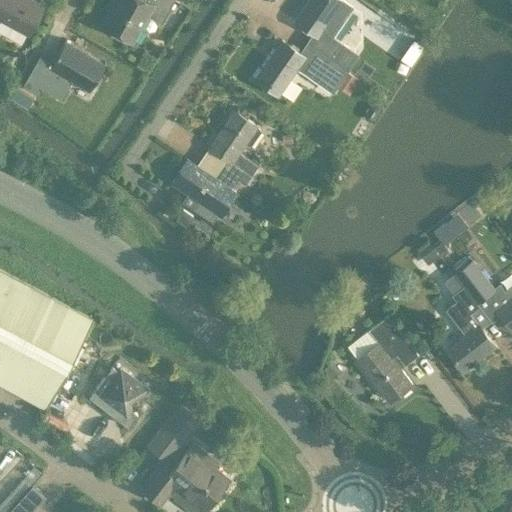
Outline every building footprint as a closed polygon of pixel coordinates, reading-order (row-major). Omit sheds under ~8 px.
[(0,0),(0,19),(28,35),(44,5),(35,0),(0,0)] [(113,0),(115,1),(102,23),(131,40),(146,14),(161,23),(174,0),(113,0)] [(288,15),(293,6),(284,0),(278,8),(288,15)] [(306,43),(344,68),(355,53),(332,37),(353,7),(342,0),(310,0),(296,21),(313,33),(306,43)] [(40,54),(22,85),(35,93),(39,86),(61,99),(72,79),(89,89),(104,63),(65,40),(52,62),(40,54)] [(344,68),(306,43),(300,52),(283,40),(256,79),(278,94),(298,65),(331,87),(344,68)] [(353,62),(347,70),(356,76),(361,69),(362,67),(353,62)] [(357,80),(347,73),(338,86),(348,93),(357,80)] [(15,88),(10,97),(27,107),(33,98),(15,88)] [(261,130),(256,125),(234,110),(210,146),(227,158),(214,177),(219,180),(218,181),(230,189),(231,187),(237,179),(245,185),(258,165),(239,151),(244,143),(251,145),(261,130)] [(283,143),(292,142),(291,133),(282,134),(283,143)] [(238,192),(231,187),(230,189),(218,181),(219,180),(214,177),(188,159),(172,181),(198,199),(192,208),(212,222),(217,214),(221,217),(238,192)] [(262,200),(261,195),(257,192),(252,193),(250,197),(250,202),(254,205),(259,204),(262,200)] [(176,219),(186,226),(193,216),(183,209),(176,219)] [(459,212),(435,230),(444,243),(469,224),(459,212)] [(431,245),(423,252),(430,262),(439,255),(431,245)] [(474,259),(456,273),(465,285),(470,292),(480,306),(492,321),(502,314),(511,328),(511,286),(507,291),(501,283),(494,287),(474,259)] [(0,269),(0,383),(44,407),(69,360),(77,345),(91,319),(0,269)] [(470,292),(455,273),(446,281),(455,293),(453,294),(458,301),(447,308),(466,334),(447,348),(463,370),(497,346),(484,328),(492,321),(480,306),(470,292)] [(372,329),(350,346),(359,358),(391,401),(413,385),(401,368),(420,354),(403,331),(401,329),(390,315),(372,329)] [(77,345),(69,360),(74,363),(82,348),(77,345)] [(334,361),(325,369),(331,377),(341,370),(334,361)] [(137,413),(131,409),(147,388),(120,368),(118,370),(112,366),(90,396),(128,425),(137,413)] [(201,422),(177,404),(147,442),(170,461),(201,422)] [(159,466),(142,487),(162,502),(174,487),(203,509),(227,478),(212,466),(216,462),(192,443),(168,473),(159,466)]
